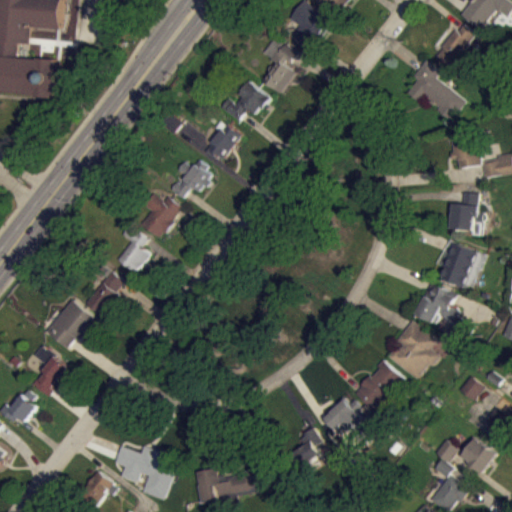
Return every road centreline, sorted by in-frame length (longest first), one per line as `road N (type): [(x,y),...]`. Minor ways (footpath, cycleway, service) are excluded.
road 1 (residential): [(15,511),(410,0)]
road 2 (residential): [(121,375),(188,404),(232,400),(310,350),(351,301),(386,225),(391,180),(380,143),(339,94)]
road 3 (secondary): [(0,260),(155,56)]
